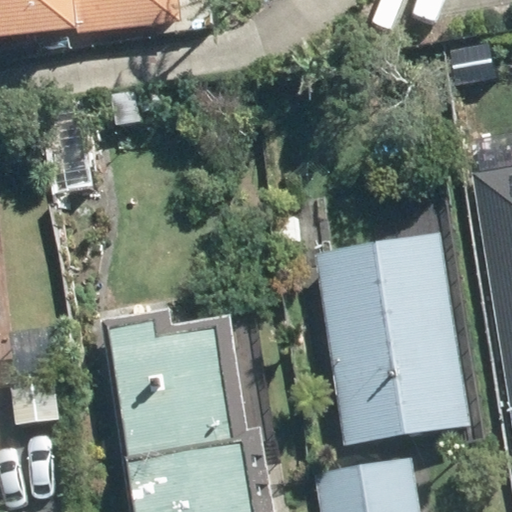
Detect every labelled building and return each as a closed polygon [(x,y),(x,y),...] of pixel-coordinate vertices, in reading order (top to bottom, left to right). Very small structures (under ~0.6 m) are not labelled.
[(0,0),(0,41),(177,23),(174,0),(0,0)] [(109,98),(114,127),(135,123),(129,93),(109,98)] [(511,425),(511,168),(470,175),(511,425)] [(311,258),(342,446),(468,426),(438,237),(311,258)] [(98,322),(127,511),(270,511),(257,432),(246,433),(228,319),(169,328),(167,312),(98,322)] [(50,387),(9,389),(11,429),(52,427),(50,387)] [(413,511),(407,462),(313,476),(318,511),(413,511)]
